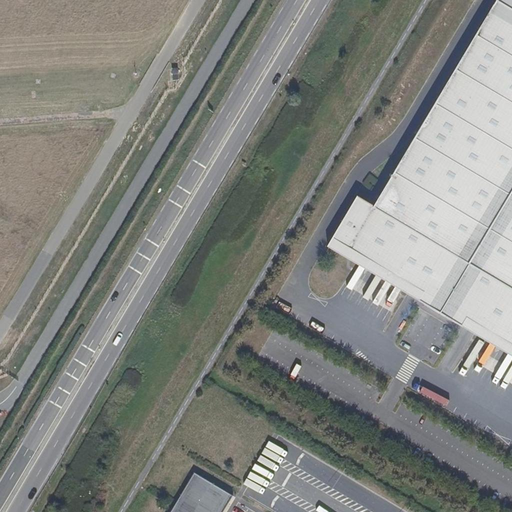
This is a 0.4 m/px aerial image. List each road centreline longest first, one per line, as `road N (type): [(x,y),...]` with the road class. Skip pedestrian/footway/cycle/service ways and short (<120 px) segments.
road 1 (primary): [(16,511),(319,0)]
road 2 (primary): [(297,0),(0,495)]
